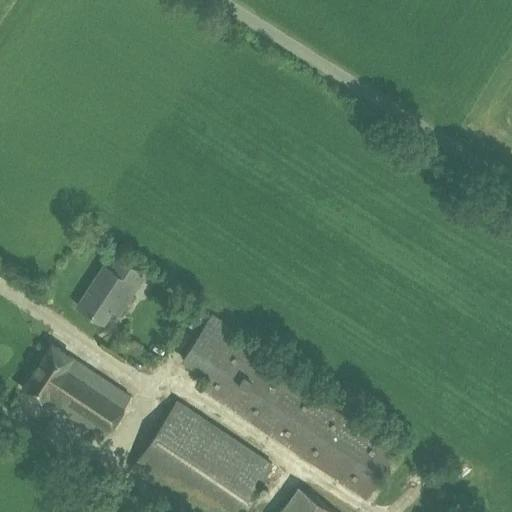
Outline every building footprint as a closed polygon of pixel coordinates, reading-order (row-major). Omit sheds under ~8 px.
[(78,305),(103,322),(110,311),(119,316),(148,273),(120,254),(110,266),(105,263),(78,305)] [(199,385),(366,497),(399,449),(234,338),(239,330),(213,313),(181,359),(204,376),(199,385)] [(61,410),(102,438),(131,395),(52,342),(22,387),(59,412),(61,410)] [(131,470),(193,511),(242,511),(275,463),(178,398),(131,470)] [(22,431),(0,416),(0,439),(12,447),(22,431)] [(338,511),(300,483),(278,511),(338,511)]
